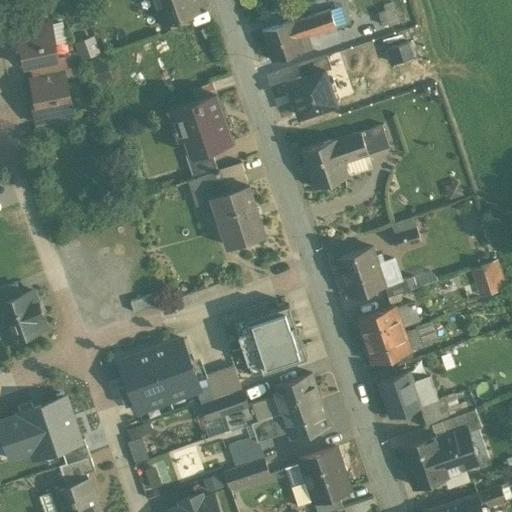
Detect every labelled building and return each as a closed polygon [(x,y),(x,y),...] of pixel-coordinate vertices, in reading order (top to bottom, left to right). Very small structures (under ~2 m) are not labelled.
[(193,0),(154,0),(163,24),(198,12),(193,0)] [(407,22),(400,2),(386,7),(388,13),(381,16),(385,29),(393,26),(393,27),(407,22)] [(330,7),(294,20),(304,49),(314,46),(310,34),(336,24),(330,7)] [(293,17),(262,28),(273,60),(304,49),(294,20),(293,17)] [(47,23),(15,30),(20,53),(24,53),(26,62),(33,61),(36,73),(64,67),(66,66),(63,53),(58,54),(55,41),(51,42),(47,23)] [(36,73),(32,74),(36,95),(32,96),(38,120),(70,113),(66,95),(70,94),(64,67),(36,73)] [(216,92),(181,104),(190,130),(184,132),(191,152),(191,153),(211,147),(232,140),(216,92)] [(382,121),(336,136),(345,162),(390,147),(382,121)] [(336,136),(302,148),(315,186),(349,174),(345,162),(336,136)] [(211,147),(191,154),(191,153),(191,152),(187,154),(195,176),(218,168),(211,147)] [(240,161),(218,168),(227,190),(248,183),(240,161)] [(195,176),(176,182),(176,183),(190,179),(197,199),(211,195),(227,190),(218,168),(195,176)] [(227,190),(211,195),(211,196),(216,195),(226,226),(221,227),(227,245),(266,232),(261,215),(259,216),(249,183),(248,183),(227,190)] [(413,216),(391,223),(394,233),(416,226),(413,216)] [(416,226),(394,233),(399,248),(421,241),(416,226)] [(371,246),(337,257),(350,296),(384,284),(371,246)] [(497,258),(473,267),(481,293),(505,285),(497,258)] [(406,277),(384,284),(388,296),(410,289),(406,277)] [(438,279),(416,287),(420,298),(442,290),(438,279)] [(11,282),(0,286),(0,301),(16,295),(11,282)] [(16,295),(0,301),(0,322),(6,339),(46,324),(42,312),(38,300),(37,300),(33,289),(16,295)] [(130,299),(133,309),(155,303),(152,292),(130,299)] [(411,301),(396,306),(402,324),(417,318),(413,305),(415,304),(414,301),(412,302),(411,301)] [(296,329),(288,303),(234,320),(252,373),(307,355),(298,328),(296,329)] [(395,303),(357,316),(365,339),(403,326),(402,324),(396,306),(395,303)] [(403,326),(365,339),(372,361),(395,354),(397,358),(411,353),(410,349),(410,348),(404,330),(403,326)] [(415,327),(404,330),(410,348),(421,345),(415,327)] [(182,337),(119,360),(137,409),(200,386),(182,337)] [(409,369),(378,380),(390,413),(419,403),(421,403),(412,379),(409,369)] [(312,373),(276,386),(284,410),(320,398),(312,373)] [(429,373),(412,379),(421,403),(438,397),(429,373)] [(241,387),(211,398),(217,415),(224,412),(230,429),(251,422),(259,419),(253,401),(247,403),(241,387)] [(441,419),(461,412),(454,391),(438,397),(421,403),(419,403),(426,424),(441,419)] [(0,426),(10,457),(42,446),(44,450),(61,445),(79,438),(77,431),(65,395),(18,410),(19,412),(0,417),(0,426)] [(259,419),(251,422),(257,440),(289,429),(291,435),(328,422),(320,398),(284,410),(259,419)] [(461,412),(441,419),(445,433),(466,425),(467,430),(481,425),(475,407),(461,412)] [(230,429),(224,431),(236,465),(264,456),(257,440),(251,422),(230,429)] [(445,433),(435,437),(446,471),(470,463),(463,443),(471,441),(467,430),(466,425),(445,433)] [(79,438),(61,445),(67,461),(90,453),(81,429),(77,431),(79,438)] [(434,434),(401,446),(414,484),(447,473),(446,471),(435,437),(434,434)] [(336,444),(299,457),(300,461),(288,465),(303,502),(314,498),(314,500),(338,491),(350,486),(336,444)] [(67,461),(59,464),(66,484),(89,477),(86,470),(94,468),(90,453),(67,461)] [(236,465),(224,469),(228,481),(230,487),(270,473),(264,456),(236,465)] [(224,469),(203,477),(207,488),(228,481),(224,469)] [(66,484),(54,488),(61,511),(100,511),(89,477),(66,484)] [(501,483),(478,491),(483,505),(506,498),(501,483)] [(314,500),(318,511),(321,511),(342,505),(338,491),(314,500)] [(478,491),(460,497),(464,511),(485,511),(483,505),(478,491)] [(182,504),(170,508),(171,511),(220,511),(214,493),(202,497),(200,492),(180,499),(182,504)] [(464,511),(460,497),(425,508),(426,511),(464,511)]
